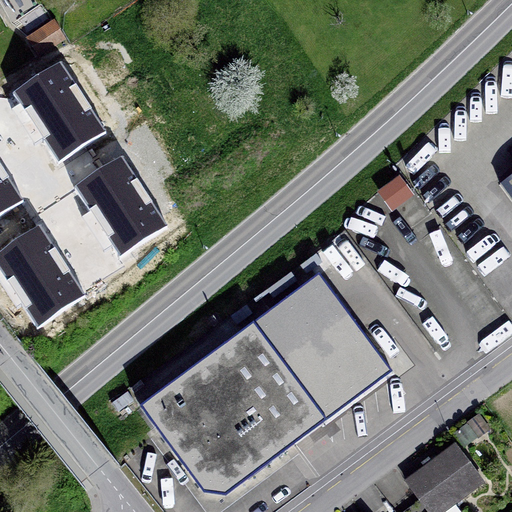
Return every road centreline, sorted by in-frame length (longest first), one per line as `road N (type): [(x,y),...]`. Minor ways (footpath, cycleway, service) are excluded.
road 1 (primary): [(0,449),(342,163),(511,1)]
road 2 (unclassified): [(315,511),(511,366)]
road 3 (residential): [(0,348),(133,511)]
